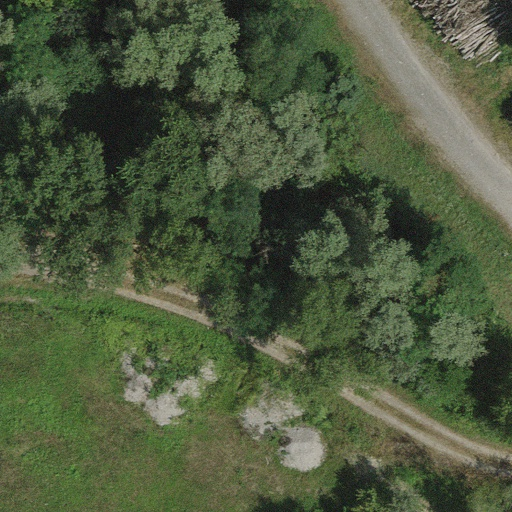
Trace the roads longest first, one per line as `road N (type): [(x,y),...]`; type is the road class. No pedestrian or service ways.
road 1 (track): [(511,460),(455,440),(213,307),(0,262)]
road 2 (track): [(378,0),(479,162),(511,195)]
